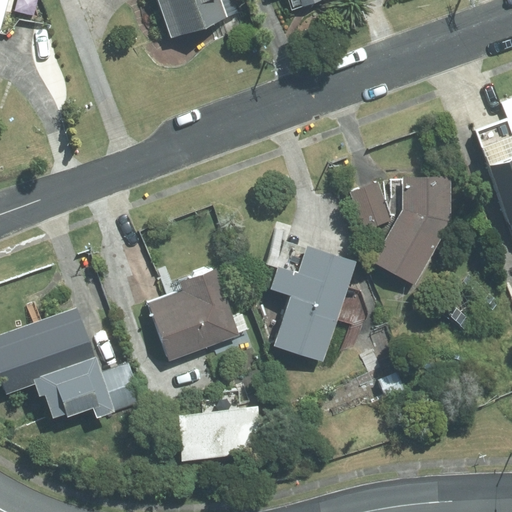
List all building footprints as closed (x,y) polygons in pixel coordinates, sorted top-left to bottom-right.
[(157,0),(169,35),(223,17),(236,12),(231,0),(157,0)] [(288,0),(291,9),(319,0),(288,0)] [(511,151),(484,162),(505,221),(511,218),(511,151)] [(414,282),(451,219),(452,173),(404,173),(404,208),(374,258),(414,282)] [(392,220),(378,181),(348,191),(362,231),(392,220)] [(320,356),(355,256),(309,240),(299,268),(278,260),(270,285),(291,292),(274,341),(320,356)] [(236,334),(213,267),(177,279),(181,289),(146,301),(165,358),(236,334)] [(97,369),(75,305),(0,332),(0,380),(4,391),(38,378),(52,416),(65,411),(67,414),(92,404),(96,415),(134,401),(119,361),(97,369)] [(405,389),(399,370),(380,377),(386,395),(405,389)] [(252,404),(175,413),(180,460),(257,452),(252,404)]
